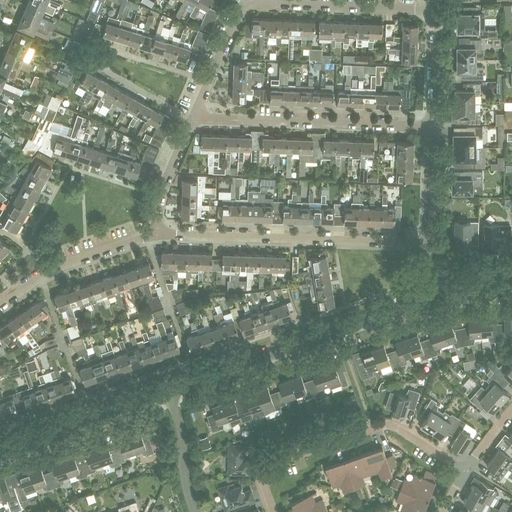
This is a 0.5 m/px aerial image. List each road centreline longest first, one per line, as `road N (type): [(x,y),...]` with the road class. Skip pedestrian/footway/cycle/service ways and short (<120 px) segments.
road 1 (residential): [(0,450),(452,289)]
road 2 (residential): [(159,235),(428,239)]
road 3 (residential): [(467,467),(380,426),(268,463),(262,477),(272,511)]
road 4 (residential): [(433,123),(194,116)]
road 5 (residential): [(245,6),(435,5)]
road 6 (residential): [(0,306),(55,269),(159,235)]
road 7 (residential): [(159,235),(161,195),(194,116)]
road 8 (unknown): [(167,392),(194,511)]
road 9 (residential): [(194,116),(245,6)]
